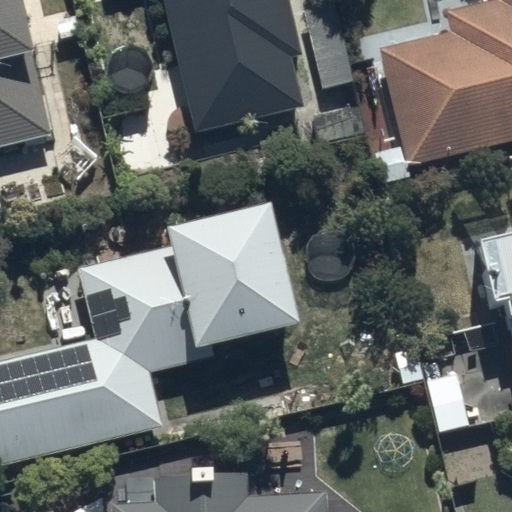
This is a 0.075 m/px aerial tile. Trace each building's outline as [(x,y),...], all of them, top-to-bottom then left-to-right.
[(147,0),(181,142),(288,117),(285,102),(296,99),(287,62),(296,59),(282,0),(147,0)] [(511,0),(417,0),(428,43),(367,57),(390,155),(366,161),(373,189),(401,182),(399,173),(511,146),(511,0)] [(0,151),(38,142),(19,59),(5,63),(0,43),(0,151)] [(511,177),(500,180),(511,237),(511,236),(511,177)] [(0,471),(151,435),(137,380),(171,372),(169,366),(274,340),(271,328),(287,324),(262,221),(245,225),(244,221),(141,246),(144,259),(64,278),(79,338),(0,356),(0,471)] [(511,240),(447,255),(460,315),(475,312),(479,331),(492,328),(509,406),(511,405),(511,240)] [(315,511),(315,499),(234,500),(234,478),(155,480),(155,483),(140,484),(141,508),(97,509),(97,511),(315,511)]
